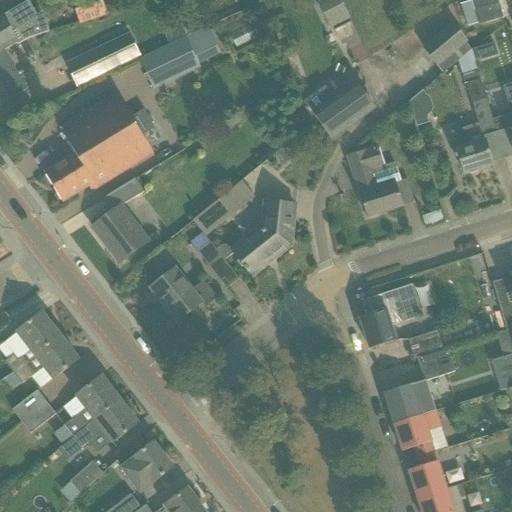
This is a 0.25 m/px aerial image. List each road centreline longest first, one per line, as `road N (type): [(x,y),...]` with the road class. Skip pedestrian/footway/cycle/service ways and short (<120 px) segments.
road 1 (residential): [(391,511),(335,327),(318,297)]
road 2 (tertiary): [(176,420),(49,253)]
road 3 (residential): [(318,297),(344,275),(511,221)]
road 4 (residential): [(176,420),(318,297)]
